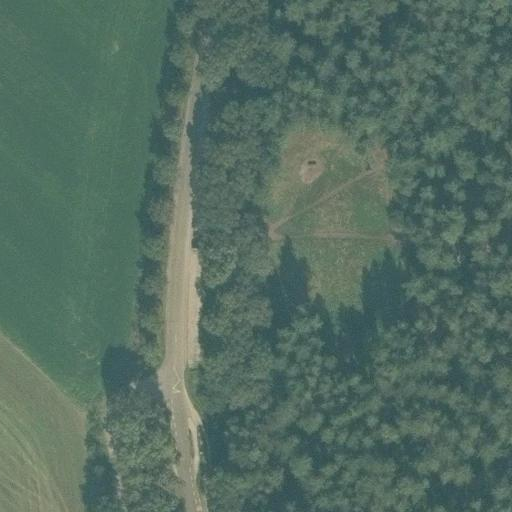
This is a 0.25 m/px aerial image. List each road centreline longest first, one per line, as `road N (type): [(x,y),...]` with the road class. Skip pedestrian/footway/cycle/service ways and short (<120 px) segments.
road 1 (unclassified): [(171,379),(207,0)]
road 2 (unclassified): [(125,511),(108,417),(121,397),(171,379)]
road 3 (unclassified): [(193,511),(171,379)]
